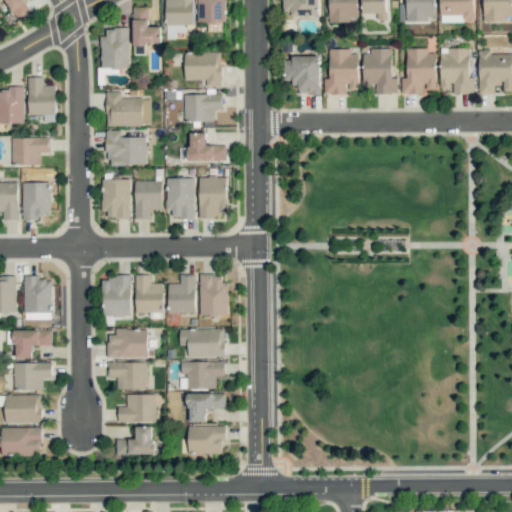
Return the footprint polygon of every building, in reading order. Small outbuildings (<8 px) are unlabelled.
[(165,0),(166,38),(175,38),(175,33),(184,32),(184,25),(193,25),(192,0),(165,0)] [(197,0),(197,22),(226,22),(225,0),(197,0)] [(133,44),(161,44),(161,26),(148,26),(148,7),(133,7),(133,44)] [(129,67),(128,27),(106,28),(106,35),(100,35),(101,67),(129,67)] [(469,77),(468,47),(440,48),(440,89),(452,89),(452,93),(474,93),(474,77),(469,77)] [(358,53),(350,53),(350,49),(329,49),(329,78),(324,78),(324,93),(347,94),(347,89),(358,90),(358,53)] [(424,93),(424,89),(435,89),(435,49),(407,49),(406,78),(401,78),(401,93),(424,93)] [(511,90),(511,53),(490,54),(489,49),(478,50),(479,93),(494,93),(494,86),(502,85),(502,91),(511,90)] [(363,83),(376,83),(376,94),(397,94),(397,78),(391,78),(391,50),(363,50),(363,83)] [(221,52),(185,52),(184,79),(206,79),(206,85),(221,86),(221,52)] [(284,57),(284,82),(298,82),(299,94),(320,94),(320,56),(284,57)] [(43,77),(28,76),(28,114),(55,114),(55,85),(43,85),(43,77)] [(0,123),(23,123),(23,87),(0,88),(0,123)] [(106,125),(150,124),(150,98),(121,98),(121,91),(106,91),(106,125)] [(221,93),(183,94),(184,121),(213,120),(213,109),(222,108),(221,93)] [(121,136),(122,129),(107,129),(106,164),(146,164),(146,137),(121,136)] [(189,160),(226,160),(226,144),(206,145),(206,132),(188,132),(189,160)] [(12,164),(41,164),(40,152),(50,152),(50,136),(11,137),(12,164)] [(198,177),(199,217),(226,217),(225,176),(198,177)] [(194,177),(166,178),(166,209),(172,209),(172,217),(194,217),(194,177)] [(130,179),(102,178),(102,211),(108,211),(107,218),(130,218),(130,179)] [(134,180),(135,218),(150,218),(150,209),(162,209),(162,180),(134,180)] [(17,219),(18,182),(0,181),(0,211),(3,211),(3,219),(17,219)] [(50,217),(50,181),(22,182),(23,217),(50,217)] [(163,283),(150,283),(150,274),(135,274),(135,312),(162,312),(163,283)] [(195,312),(195,274),(179,274),(179,283),(168,283),(168,312),(195,312)] [(200,315),(228,314),(228,282),(222,282),(222,274),(199,274),(200,315)] [(0,275),(0,311),(16,312),(15,275),(0,275)] [(24,312),(52,312),(51,279),(39,279),(39,275),(23,275),(24,312)] [(102,276),(103,316),(131,315),(130,276),(102,276)] [(147,328),(115,329),(115,334),(107,334),(107,357),(147,357),(147,328)] [(224,328),(179,328),(179,345),(188,345),(187,356),(224,356),(224,328)] [(32,357),(32,345),(52,345),(51,329),(14,330),(15,358),(32,357)] [(215,388),(216,376),(224,376),(224,361),(181,360),(181,377),(180,377),(180,388),(215,388)] [(146,362),(108,361),(108,376),(117,376),(116,388),(145,389),(146,362)] [(52,362),(14,362),(13,389),(42,390),(42,377),(51,377),(52,362)] [(206,421),(205,409),(225,408),(225,392),(188,393),(188,421),(206,421)] [(117,421),(155,422),(156,394),(127,393),(126,406),(118,406),(117,421)] [(5,422),(41,422),(41,394),(4,395),(5,422)] [(153,453),(153,425),(135,425),(135,438),(116,439),(116,454),(153,453)] [(188,452),(223,453),(224,426),(188,425),(188,452)] [(41,427),(1,426),(1,453),(41,454),(41,427)]
